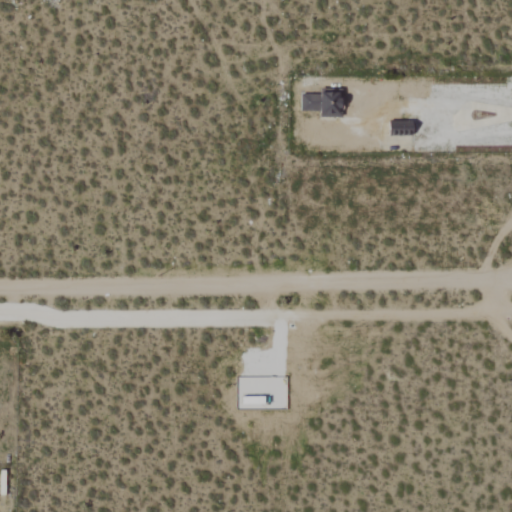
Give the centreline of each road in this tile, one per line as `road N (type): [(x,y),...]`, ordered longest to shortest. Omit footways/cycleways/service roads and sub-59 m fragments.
road 1 (residential): [(0,289),(511,279)]
road 2 (track): [(0,312),(52,321),(273,320),(264,284)]
road 3 (track): [(273,320),(511,305)]
